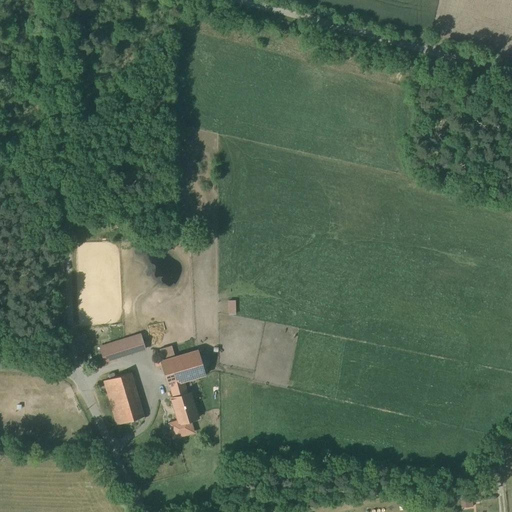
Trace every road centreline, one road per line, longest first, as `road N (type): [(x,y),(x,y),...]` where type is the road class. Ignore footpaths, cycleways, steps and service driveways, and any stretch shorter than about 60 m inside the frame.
road 1 (unclassified): [(70,370),(59,0)]
road 2 (unclassified): [(511,73),(231,0)]
road 3 (unclassified): [(139,511),(70,370)]
